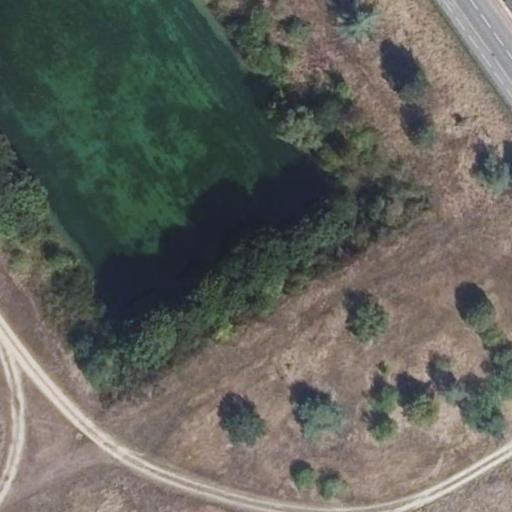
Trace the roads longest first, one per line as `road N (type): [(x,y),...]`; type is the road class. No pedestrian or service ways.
road 1 (track): [(0,324),(70,408),(139,462),(313,509),(368,511)]
road 2 (track): [(0,497),(25,450),(0,349)]
